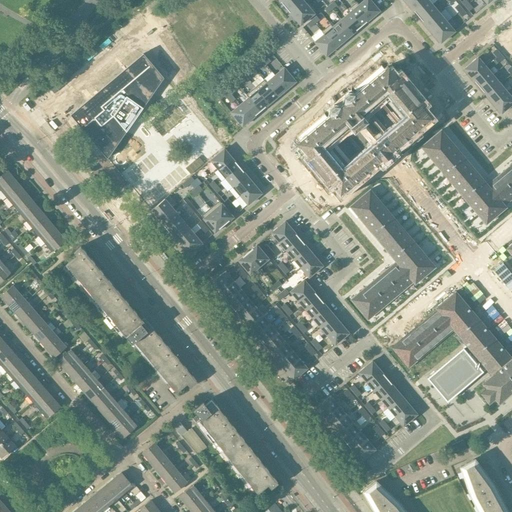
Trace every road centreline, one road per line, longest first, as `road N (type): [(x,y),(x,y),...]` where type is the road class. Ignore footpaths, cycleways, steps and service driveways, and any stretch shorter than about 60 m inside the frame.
road 1 (residential): [(161,299),(19,136)]
road 2 (residential): [(288,194),(351,265),(325,289),(367,339)]
road 3 (residential): [(123,455),(0,316)]
road 4 (residential): [(367,339),(432,419),(374,474)]
road 5 (residential): [(331,511),(222,373)]
road 6 (residential): [(161,299),(288,194)]
road 7 (residential): [(288,194),(253,149),(256,138),(324,84)]
road 8 (residential): [(367,339),(471,260)]
road 9 (residential): [(123,455),(222,373)]
